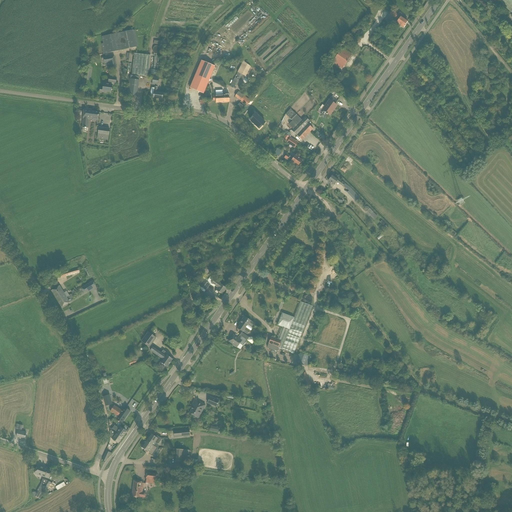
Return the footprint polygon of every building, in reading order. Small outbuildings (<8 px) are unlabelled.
[(511,11),(511,0),(503,0),(501,2),(511,12),(511,11)] [(396,22),(394,26),(398,29),(400,25),(403,27),(404,26),(405,26),(406,25),(405,24),(407,21),(403,19),(400,16),(402,14),(399,12),(398,15),(395,18),(398,20),(396,22)] [(129,30),(102,37),(104,45),(101,46),(103,53),(105,53),(137,46),(133,30),(132,28),(129,29),(129,30)] [(342,48),(332,62),(342,69),(352,55),(342,48)] [(134,53),(132,74),(148,76),(150,55),(134,53)] [(114,56),(103,57),(103,58),(101,58),(102,63),(104,63),(104,64),(110,62),(111,69),(116,68),(114,56)] [(190,88),(203,94),(215,66),(201,60),(190,88)] [(243,61),(230,86),(233,88),(235,85),(236,86),(242,74),(245,76),(251,67),(243,61)] [(136,95),(139,80),(139,76),(130,75),(130,79),(129,79),(127,95),(136,95)] [(103,83),(103,88),(100,87),(99,92),(107,93),(107,92),(111,92),(112,83),(115,83),(116,78),(109,78),(108,84),(103,83)] [(153,98),(162,99),(163,93),(157,92),(157,87),(155,86),(153,98)] [(238,92),(235,96),(247,105),(250,101),(238,92)] [(223,94),(223,95),(213,96),(213,100),(216,100),(216,103),(229,102),(229,94),(223,94)] [(337,101),(331,97),(329,100),(321,110),(323,111),(320,115),(321,116),(323,118),(325,118),(327,114),(330,115),(332,111),(333,109),(334,109),(337,105),(335,104),(337,101)] [(88,123),(88,122),(97,123),(97,120),(98,120),(99,112),(91,111),(91,110),(84,109),(83,118),(82,123),(88,123)] [(294,112),(288,117),(292,121),(297,116),(294,112)] [(250,119),(249,119),(250,120),(253,123),(256,125),(256,126),(259,128),(259,129),(259,128),(265,123),(265,122),(265,123),(264,122),(256,114),(255,113),(255,114),(250,119)] [(309,121),(305,116),(291,130),(302,140),(313,128),(307,123),(309,121)] [(99,127),(98,134),(97,138),(108,140),(109,129),(99,127)] [(297,143),(290,138),(287,143),(294,148),(297,143)] [(293,159),(286,154),(284,158),(294,165),(294,164),(298,166),(302,160),(295,155),(293,159)] [(328,180),(334,185),(336,182),(349,190),(347,193),(355,202),(359,198),(351,189),(345,184),(332,175),(328,180)] [(366,212),(374,220),(377,217),(373,212),(370,208),(369,209),(367,206),(363,210),(365,212),(366,212)] [(201,279),(197,284),(205,290),(206,290),(210,285),(201,279)] [(222,295),(227,288),(214,279),(211,283),(217,287),(215,290),(222,295)] [(92,281),(82,287),(85,293),(96,287),(92,281)] [(51,291),(56,299),(61,296),(62,298),(64,297),(65,298),(66,297),(59,286),(51,291)] [(312,300),(312,299),(311,299),(311,298),(311,297),(310,296),(309,296),(309,295),(308,295),(307,295),(306,295),(305,296),(304,296),(304,297),(303,297),(303,298),(303,299),(303,300),(303,301),(303,302),(304,302),(304,303),(305,303),(306,304),(307,304),(308,304),(309,304),(309,303),(310,303),(311,302),(311,301),(312,300)] [(70,302),(66,297),(65,298),(64,297),(62,298),(61,296),(56,299),(61,307),(70,302)] [(280,340),(277,347),(294,354),(312,306),(301,302),(294,318),(282,313),(277,325),(282,327),(289,330),(284,342),(280,340)] [(241,324),(238,328),(242,331),(247,334),(249,331),(251,331),(252,328),(252,327),(254,323),(250,320),(248,319),(244,316),(240,323),(241,324)] [(156,338),(148,332),(141,341),(149,347),(156,338)] [(241,332),(239,335),(247,340),(251,344),(254,341),(253,338),(252,337),(249,337),(241,332)] [(243,346),(247,340),(239,335),(237,338),(233,335),(228,341),(237,347),(239,343),(243,346)] [(271,337),(267,347),(276,351),(277,347),(280,340),(277,339),(271,337)] [(150,350),(162,359),(159,364),(164,368),(165,366),(167,367),(173,359),(166,354),(167,353),(164,351),(162,353),(153,346),(150,350)] [(300,353),(296,362),(304,365),(308,356),(300,353)] [(134,387),(128,395),(132,398),(138,390),(134,387)] [(109,394),(102,396),(105,406),(112,404),(109,394)] [(216,407),(219,401),(210,397),(207,403),(216,407)] [(203,410),(202,409),(204,404),(195,400),(190,408),(191,409),(189,413),(194,416),(193,417),(198,420),(203,410)] [(114,418),(122,423),(127,415),(119,409),(122,405),(122,406),(116,402),(110,411),(115,415),(114,418)] [(115,426),(113,429),(116,431),(115,432),(116,433),(122,437),(126,431),(123,429),(121,428),(119,429),(115,426)] [(111,430),(110,432),(110,438),(118,443),(122,438),(122,437),(116,433),(115,432),(115,433),(111,430)] [(16,437),(25,439),(26,433),(18,431),(16,437)] [(155,447),(158,449),(158,448),(157,444),(159,443),(162,438),(156,435),(156,437),(151,433),(146,441),(155,447)] [(157,449),(158,449),(155,447),(146,441),(141,447),(152,455),(157,448),(157,449)] [(176,449),(175,462),(186,463),(187,450),(176,449)] [(35,474),(49,479),(52,470),(45,468),(45,467),(38,465),(35,474)] [(37,494),(36,496),(40,499),(43,494),(45,494),(47,490),(50,492),(54,488),(53,487),(54,486),(56,484),(52,482),(52,483),(47,480),(44,486),(41,484),(36,493),(37,494)] [(139,497),(144,497),(145,496),(146,494),(145,493),(142,492),(143,482),(141,482),(141,481),(134,480),(132,496),(139,497)] [(58,490),(66,485),(64,482),(56,486),(58,490)]
